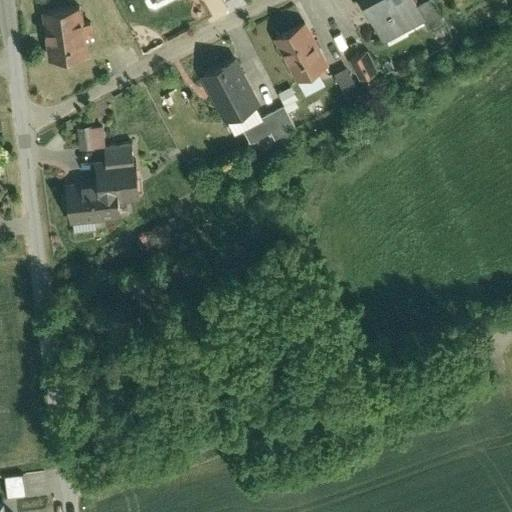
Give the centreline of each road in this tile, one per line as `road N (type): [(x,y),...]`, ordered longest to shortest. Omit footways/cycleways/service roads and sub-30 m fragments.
road 1 (residential): [(76,511),(30,128)]
road 2 (residential): [(285,0),(30,128)]
road 3 (residential): [(30,128),(10,0)]
